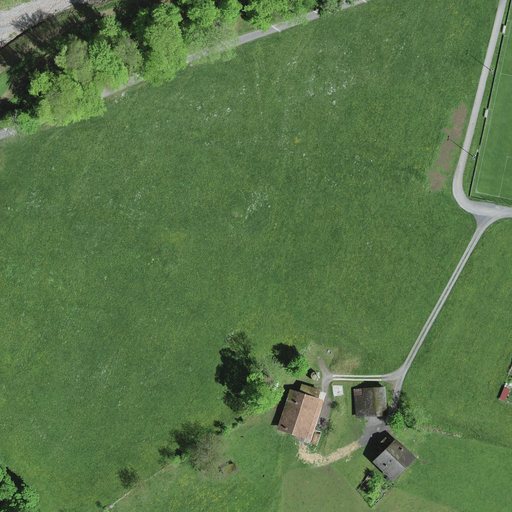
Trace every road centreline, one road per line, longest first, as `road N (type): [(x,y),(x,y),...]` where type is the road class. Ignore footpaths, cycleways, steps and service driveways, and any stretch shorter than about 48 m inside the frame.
road 1 (track): [(347,0),(0,125)]
road 2 (track): [(502,0),(459,179),(470,205),(499,211)]
